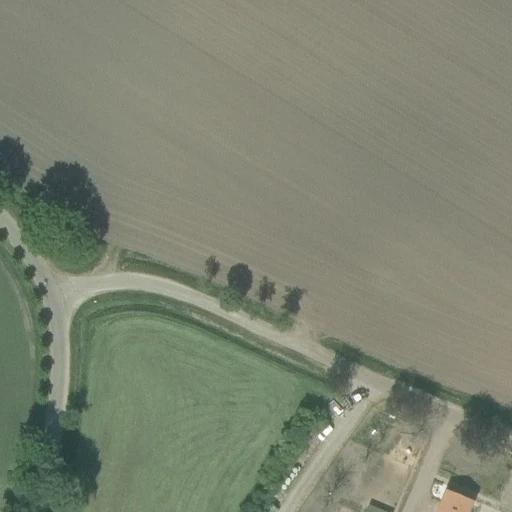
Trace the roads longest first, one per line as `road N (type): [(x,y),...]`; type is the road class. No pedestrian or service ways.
road 1 (unclassified): [(53,297),(103,283),(158,285),(511,440)]
road 2 (unclassified): [(39,511),(59,370),(53,297)]
